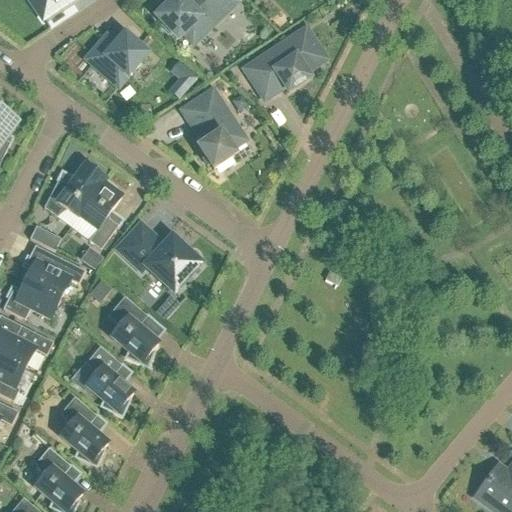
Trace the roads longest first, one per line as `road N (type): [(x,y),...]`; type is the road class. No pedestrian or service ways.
road 1 (unclassified): [(270,258),(402,0)]
road 2 (residential): [(270,258),(62,106)]
road 3 (residential): [(214,368),(412,511)]
road 4 (unclassified): [(143,511),(214,368)]
road 5 (residential): [(511,387),(412,511)]
road 6 (residential): [(62,106),(0,231)]
road 7 (unclassified): [(214,368),(270,258)]
road 8 (residential): [(18,73),(117,0)]
